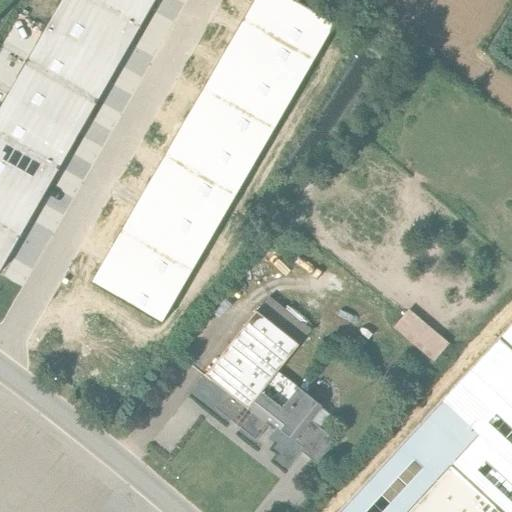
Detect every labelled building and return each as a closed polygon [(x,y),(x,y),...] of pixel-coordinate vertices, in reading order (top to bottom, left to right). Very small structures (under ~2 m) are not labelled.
[(61,0),(0,106),(0,272),(155,0),(61,0)] [(291,0),(253,0),(89,283),(160,324),(333,24),(291,0)] [(299,450),(316,463),(335,440),(311,421),(322,406),(277,371),(310,329),(269,296),(205,374),(226,392),(215,408),(255,439),(267,425),(274,430),(276,428),(301,447),(299,450)] [(448,343),(408,309),(393,327),(433,361),(448,343)] [(408,511),(449,468),(493,508),(497,511),(511,511),(511,324),(340,511),(408,511)] [(384,376),(397,387),(410,370),(397,360),(384,376)] [(488,511),(493,508),(449,468),(408,511),(488,511)]
